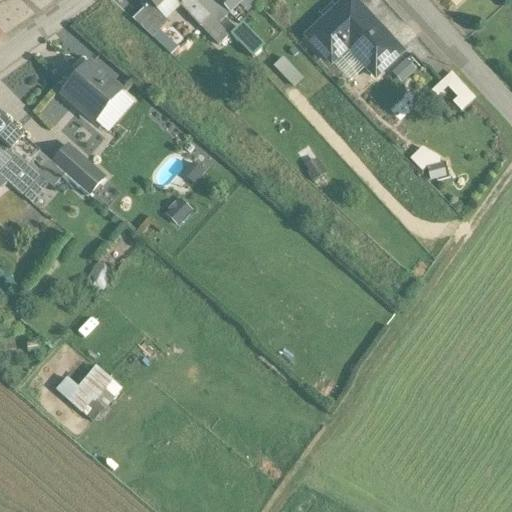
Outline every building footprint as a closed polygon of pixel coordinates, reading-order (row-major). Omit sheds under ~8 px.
[(160,31),(180,7),(180,1),(178,0),(168,0),(155,13),(148,5),(141,13),(160,31)] [(143,0),(148,5),(155,13),(168,0),(178,0),(180,1),(181,0),(143,0)] [(205,14),(191,0),(181,0),(180,1),(180,7),(200,28),(210,19),(205,14)] [(219,0),(205,14),(210,19),(217,27),(245,0),(219,0)] [(389,43),(350,0),(307,40),(331,65),(347,50),(363,67),(382,49),(389,43)] [(160,31),(141,13),(132,22),(151,40),(158,32),(160,31)] [(177,50),(158,32),(151,40),(170,57),(177,50)] [(382,49),(363,67),(375,79),(394,61),(382,49)] [(418,73),(406,59),(392,72),(405,86),(418,73)] [(120,94),(89,66),(81,75),(81,81),(76,87),(70,87),(63,96),(94,124),(120,94)] [(447,73),(426,94),(433,102),(447,88),(458,99),(452,105),(461,114),(474,101),(447,73)] [(39,156),(0,121),(0,144),(27,169),(39,156)] [(27,169),(0,144),(0,179),(7,186),(22,198),(38,179),(27,169)] [(104,180),(68,149),(52,167),(64,178),(88,199),(104,180)] [(52,167),(39,156),(27,169),(38,179),(52,191),(64,178),(52,167)] [(314,157),(302,166),(312,179),(324,170),(314,157)] [(447,166),(429,166),(429,179),(447,179),(447,166)] [(10,288),(0,278),(0,298),(0,299),(10,288)] [(122,381),(111,372),(92,392),(103,402),(122,381)] [(90,417),(103,402),(92,392),(76,378),(62,393),(90,417)]
